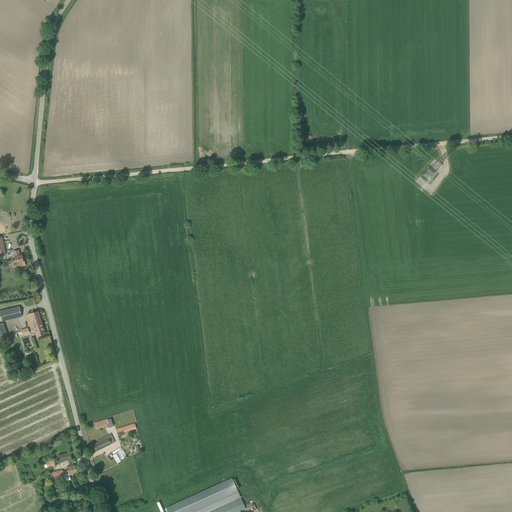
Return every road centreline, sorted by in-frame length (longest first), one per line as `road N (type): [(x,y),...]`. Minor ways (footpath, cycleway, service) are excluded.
road 1 (track): [(32,179),(511,135)]
road 2 (unclassified): [(103,511),(33,257),(32,179)]
road 3 (unclassified): [(32,179),(46,31),(64,0)]
